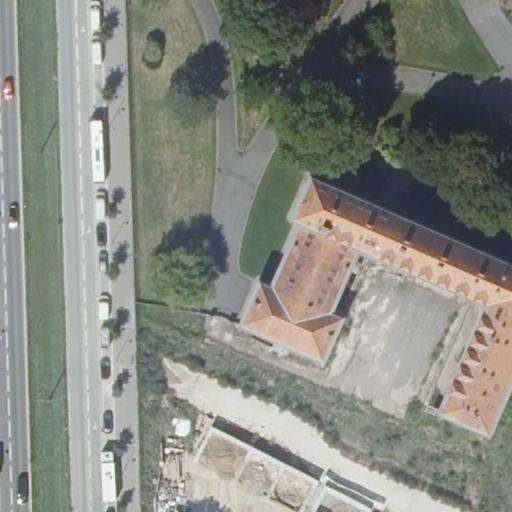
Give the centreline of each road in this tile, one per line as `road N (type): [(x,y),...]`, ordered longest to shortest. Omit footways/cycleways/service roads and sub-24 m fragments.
road 1 (primary): [(90,511),(72,0)]
road 2 (primary): [(0,0),(15,511)]
